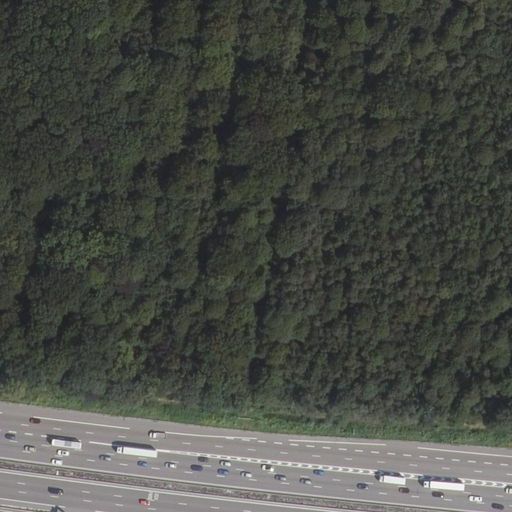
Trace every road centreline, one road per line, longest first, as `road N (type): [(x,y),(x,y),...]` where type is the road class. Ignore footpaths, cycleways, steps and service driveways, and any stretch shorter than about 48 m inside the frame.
road 1 (motorway): [(511,500),(226,472),(96,448)]
road 2 (motorway): [(511,473),(148,441),(96,448)]
road 3 (motorway): [(0,485),(215,511)]
